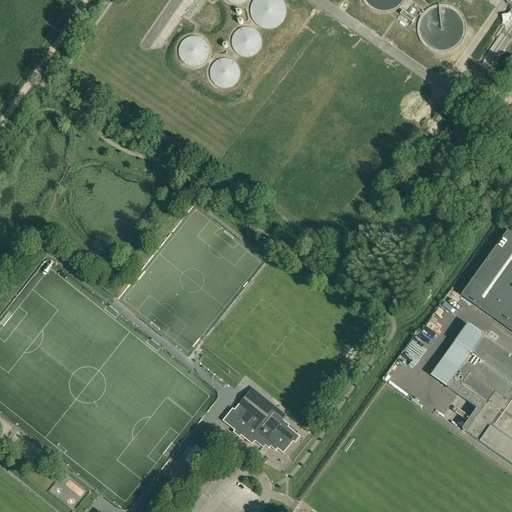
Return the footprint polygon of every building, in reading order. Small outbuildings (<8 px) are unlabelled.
[(287,12),(287,9),(286,6),(284,3),(282,0),(281,0),(260,0),(259,1),(258,3),(256,6),(255,9),(255,12),(255,16),(256,19),(258,21),(260,24),(262,26),(265,27),(268,28),(271,28),(274,28),(277,27),(279,26),(282,24),(284,21),(285,19),(286,16),(287,12)] [(400,15),(412,23),(415,20),(403,11),(400,15)] [(264,44),(264,41),(263,37),(262,35),(259,32),(257,30),(254,29),(250,28),(247,28),(244,28),(241,29),(239,31),(237,33),(235,35),(234,37),(233,41),(232,44),(233,48),(234,51),(236,53),(238,55),(240,57),(242,58),(246,59),(248,60),(251,59),(254,58),(257,57),(259,55),(261,53),(263,51),(264,48),(264,44)] [(154,51),(165,36),(158,31),(148,46),(154,51)] [(212,52),(211,49),(210,46),(209,43),(207,40),(204,39),(201,37),(198,36),(195,36),(191,37),(189,38),(186,39),(184,41),(182,43),(181,46),(180,49),(180,52),(180,56),(181,59),(183,62),(185,64),(187,66),(190,67),(193,68),(196,68),(198,68),(202,67),(204,66),(207,64),(209,62),(210,59),(211,56),(212,52)] [(244,75),(244,72),(243,68),(242,66),(239,63),(237,61),(234,60),(230,59),(227,59),(224,59),(221,60),(219,62),(217,64),(215,66),(214,68),(213,72),(212,75),(213,79),(214,82),(215,84),(217,86),(220,88),(222,90),(226,90),(228,91),(231,90),(234,90),(237,88),(239,86),(241,84),(243,82),(244,79),(244,75)] [(511,233),(509,231),(462,295),(511,330),(511,233)] [(435,323),(441,326),(444,321),(439,317),(435,323)] [(453,380),(448,387),(477,408),(463,429),(511,464),(511,354),(485,335),(475,328),(472,333),(465,342),(475,349),(453,380)] [(228,415),(223,421),(235,431),(233,433),(240,438),(241,436),(252,445),(255,442),(257,439),(265,446),(269,449),(270,447),(276,451),(278,449),(284,454),(293,442),(295,443),(300,437),(288,427),(290,425),(272,411),(249,392),(235,410),(230,416),(228,415)] [(411,397),(418,403),(423,398),(416,392),(411,397)]
